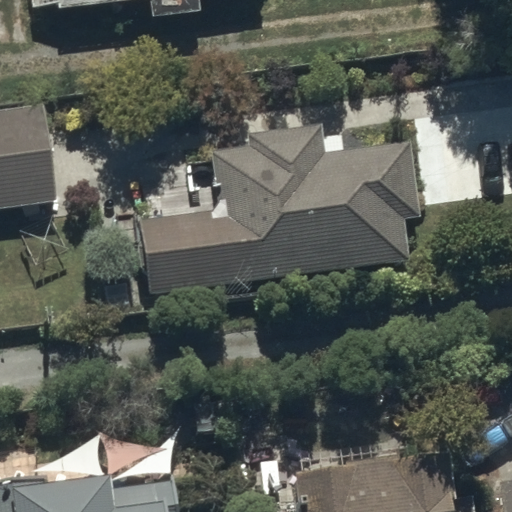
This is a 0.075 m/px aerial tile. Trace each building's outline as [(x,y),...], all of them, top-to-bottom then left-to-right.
[(53,22),(54,27),(147,20),(148,35),(195,32),(193,11),(257,7),(256,0),(24,0),(26,24),(53,22)] [(0,127),(0,223),(51,217),(40,123),(0,127)] [(242,167),(210,170),(215,225),(137,233),(144,310),(406,279),(402,239),(416,237),(408,162),(322,171),(319,141),(240,149),(242,167)] [(402,500),(399,482),(287,493),(288,511),(511,511),(511,493),(497,495),(498,511),(471,511),(472,509),(447,511),(446,496),(402,500)] [(170,511),(169,493),(40,504),(39,496),(0,498),(0,511),(170,511)]
